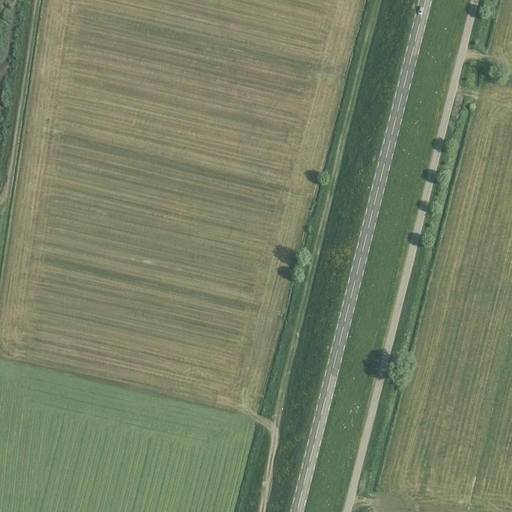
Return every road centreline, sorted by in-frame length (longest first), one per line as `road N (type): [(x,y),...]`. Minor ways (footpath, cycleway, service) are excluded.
road 1 (unclassified): [(346,511),(474,0)]
road 2 (secondary): [(295,511),(423,0)]
road 3 (track): [(380,0),(273,439)]
